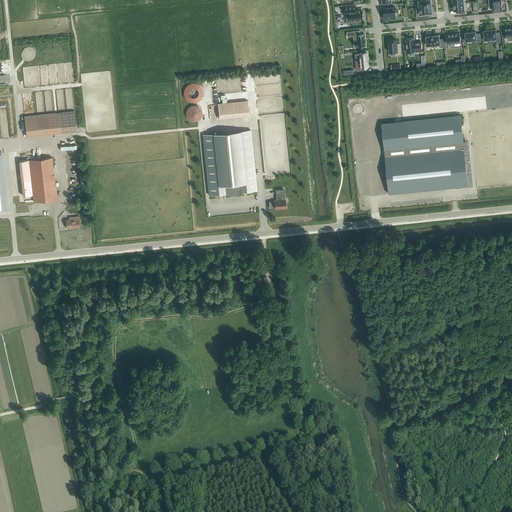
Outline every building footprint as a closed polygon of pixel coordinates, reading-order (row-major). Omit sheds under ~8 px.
[(492,1),(493,10),(502,9),(500,0),(488,0),(488,2),(492,1)] [(466,14),(465,3),(453,4),(453,5),(452,5),(452,8),(453,8),(454,10),(459,10),(460,14),(466,14)] [(344,7),(345,15),(349,15),(349,21),(350,21),(350,23),(355,23),(355,20),(363,19),(362,10),(357,10),(356,6),(344,7)] [(431,9),(431,6),(418,7),(419,18),(429,17),(428,13),(432,13),(432,12),(433,12),(432,9),(431,9)] [(386,8),(386,12),(384,12),(384,19),(396,18),(395,7),(386,8)] [(511,27),(503,29),(504,37),(511,36),(511,27)] [(500,32),(496,32),(495,29),(483,31),(484,40),(496,38),(496,40),(501,40),(500,32)] [(360,35),(360,31),(353,31),(353,36),(357,35),(358,40),(354,41),(354,46),(358,46),(366,46),(365,34),(360,35)] [(465,32),(466,41),(476,40),(477,42),(481,42),(480,33),(476,34),(476,31),(465,32)] [(446,44),(461,42),(460,33),(445,34),(446,44)] [(439,39),(439,35),(426,36),(427,45),(431,45),(431,47),(436,46),(436,44),(439,44),(440,47),(443,47),(443,39),(439,39)] [(407,52),(416,52),(415,50),(422,49),(421,42),(416,42),(417,43),(415,43),(414,38),(405,39),(406,42),(405,42),(405,46),(406,46),(407,52)] [(395,55),(402,55),(401,46),(397,47),(396,40),(396,39),(392,40),(388,41),(389,42),(387,42),(388,48),(389,48),(390,52),(395,52),(395,55)] [(357,64),(356,65),(356,70),(367,69),(367,67),(368,67),(367,53),(358,53),(359,57),(356,57),(357,64)] [(455,59),(456,64),(465,63),(464,55),(461,55),(461,59),(455,59)] [(261,83),(253,84),(253,95),(267,94),(267,92),(261,93),(260,86),(261,86),(261,83)] [(197,84),(193,84),(190,84),(187,86),(185,89),(184,93),(185,96),(187,99),(190,102),(193,102),(197,102),(200,99),(202,96),(203,93),(202,89),(200,86),(197,84)] [(244,98),(214,100),(215,115),(245,114),(244,98)] [(197,106),(194,106),(191,106),(189,108),(187,110),(186,113),(187,116),(189,119),(191,120),(194,121),(197,120),(200,119),(201,116),(202,113),(201,110),(200,108),(197,106)] [(24,116),(26,136),(76,131),(74,111),(24,116)] [(387,178),(389,194),(446,188),(452,187),(467,186),(468,186),(466,165),(464,148),(464,144),(463,140),(462,127),(462,125),(461,115),(415,119),(412,120),(409,120),(381,123),(382,125),(382,127),(382,129),(382,133),(383,136),(383,139),(384,150),(384,153),(385,156),(386,173),(387,175),(387,178)] [(240,192),(257,190),(251,130),(203,135),(209,195),(226,194),(227,194),(228,195),(229,195),(231,195),(232,195),(233,195),(234,195),(236,195),(237,194),(238,194),(239,193),(240,192)] [(61,153),(66,187),(75,185),(71,152),(61,153)] [(34,201),(57,199),(52,157),(29,160),(34,201)] [(275,209),(281,208),(281,209),(285,208),(286,208),(285,199),(284,189),(276,190),(277,200),(274,201),(275,209)] [(67,228),(80,227),(79,216),(69,217),(69,219),(66,219),(67,228)]
